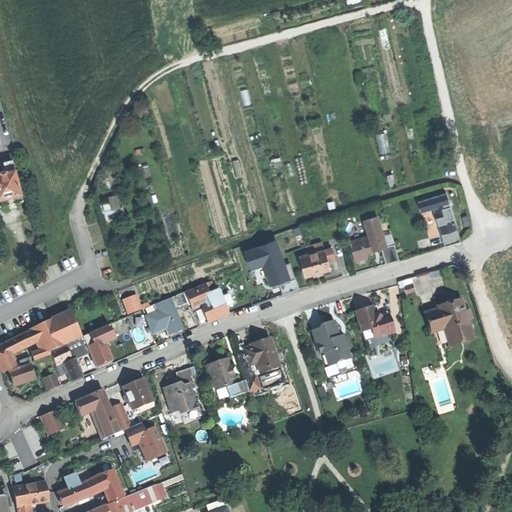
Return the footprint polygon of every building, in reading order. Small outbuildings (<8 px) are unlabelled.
[(390,151),(388,133),(378,134),(380,152),(390,151)] [(0,182),(5,203),(28,197),(20,165),(12,167),(13,173),(9,175),(7,169),(0,170),(0,182)] [(461,241),(445,192),(417,201),(421,212),(433,208),(445,246),(461,241)] [(104,203),(108,219),(125,214),(119,193),(110,195),(112,201),(104,203)] [(31,205),(28,197),(5,203),(8,211),(19,209),(31,205)] [(369,236),(349,242),(355,261),(360,264),(365,262),(367,258),(366,253),(374,251),(381,248),(386,264),(399,260),(395,244),(386,247),(378,216),(364,220),(368,231),(369,236)] [(348,237),(349,242),(369,236),(368,231),(348,237)] [(338,256),(345,254),(341,237),(334,239),(338,256)] [(283,293),(298,288),(290,264),(285,265),(277,241),(245,252),(251,270),(264,266),(270,286),(280,283),(283,293)] [(307,246),(310,254),(324,250),(321,242),(307,246)] [(332,249),(325,251),(327,259),(334,257),(332,249)] [(310,254),(300,257),(305,276),(313,274),(322,272),(330,269),(327,259),(325,251),(324,250),(310,254)] [(504,347),(511,344),(511,310),(504,276),(487,280),(504,347)] [(211,281),(185,292),(190,304),(192,309),(201,305),(218,298),(215,291),(211,281)] [(405,285),(407,293),(415,291),(413,283),(405,285)] [(185,292),(171,298),(179,317),(182,316),(179,309),(190,304),(185,292)] [(229,293),(222,296),(226,305),(233,303),(229,293)] [(123,301),(128,314),(142,309),(137,295),(123,301)] [(222,296),(218,298),(201,305),(208,322),(218,318),(229,313),(226,305),(222,296)] [(156,304),(159,310),(166,327),(169,335),(177,332),(184,329),(179,317),(171,298),(156,304)] [(432,311),(439,332),(452,328),(457,344),(481,336),(470,299),(449,306),(432,311)] [(365,310),(356,313),(362,332),(369,329),(369,332),(373,331),(375,338),(393,332),(388,315),(381,318),(375,315),(372,307),(365,310)] [(159,310),(145,315),(153,333),(166,327),(159,310)] [(69,311),(55,317),(67,343),(82,336),(69,311)] [(50,351),(67,343),(55,317),(30,329),(31,331),(37,342),(41,351),(43,355),(50,351)] [(320,328),(312,331),(320,354),(325,353),(329,366),(336,364),(343,361),(350,359),(349,354),(344,339),(339,337),(333,321),(324,324),(323,327),(320,328)] [(90,333),(91,335),(94,343),(104,339),(105,342),(115,337),(109,324),(90,333)] [(365,341),(375,338),(373,331),(369,332),(369,329),(362,332),(365,341)] [(27,347),(37,342),(31,331),(21,335),(27,347)] [(0,360),(11,355),(27,347),(21,335),(0,345),(0,360)] [(91,335),(67,345),(73,359),(75,358),(74,357),(90,351),(88,346),(94,343),(91,335)] [(104,339),(94,343),(88,346),(90,351),(96,366),(104,363),(113,359),(105,342),(104,339)] [(251,347),(246,349),(243,349),(249,366),(256,363),(259,370),(267,368),(267,369),(279,365),(270,339),(258,343),(251,345),(251,347)] [(234,346),(245,380),(249,392),(254,390),(254,392),(258,390),(257,389),(260,388),(256,376),(252,377),(249,366),(243,349),(246,349),(244,342),(234,346)] [(55,363),(55,364),(63,360),(64,363),(73,359),(67,345),(50,352),(51,354),(55,363)] [(34,360),(48,355),(51,354),(50,352),(50,351),(43,355),(41,351),(32,354),(34,360)] [(16,366),(11,355),(0,360),(0,366),(3,373),(16,366)] [(68,371),(72,380),(77,378),(82,376),(75,358),(73,359),(64,363),(68,371)] [(217,362),(207,365),(215,388),(223,385),(224,388),(227,387),(236,384),(228,358),(217,362)] [(60,376),(68,371),(64,363),(63,360),(55,364),(60,376)] [(13,378),(15,385),(36,378),(31,363),(11,370),(13,378)] [(256,363),(249,366),(252,377),(256,376),(280,368),(279,365),(267,369),(267,368),(259,370),(256,363)] [(173,386),(163,389),(171,414),(180,411),(181,414),(197,409),(191,390),(201,387),(194,367),(176,373),(177,377),(179,384),(173,386)] [(43,378),(48,389),(60,384),(55,373),(43,378)] [(171,379),(173,386),(179,384),(177,377),(174,378),(171,379)] [(133,383),(123,387),(133,410),(144,406),(152,402),(153,402),(143,379),(133,383)] [(241,383),(236,384),(227,387),(230,397),(230,398),(249,392),(245,380),(240,382),(241,383)] [(230,397),(227,387),(224,388),(216,391),(215,388),(211,389),(216,402),(230,397)] [(89,396),(75,402),(81,416),(90,412),(102,439),(120,431),(111,409),(103,390),(89,396)] [(121,405),(111,409),(120,431),(130,427),(121,405)] [(65,429),(57,409),(42,416),(50,435),(65,429)] [(33,447),(49,441),(39,417),(30,422),(24,425),(33,447)] [(165,453),(153,427),(143,431),(140,424),(123,431),(130,446),(138,443),(146,461),(165,453)] [(0,445),(0,453),(9,476),(24,472),(9,437),(0,445)] [(50,441),(51,444),(58,457),(58,458),(66,455),(58,438),(50,441)] [(35,451),(42,465),(50,461),(58,457),(51,444),(35,451)] [(113,470),(87,481),(93,495),(103,487),(108,499),(106,500),(107,504),(124,497),(121,490),(113,470)] [(65,478),(70,488),(80,484),(76,473),(65,478)] [(70,488),(59,492),(62,500),(65,506),(93,495),(87,481),(80,484),(70,488)] [(143,481),(121,490),(124,497),(145,488),(143,481)] [(14,489),(17,506),(30,503),(38,502),(38,503),(43,502),(50,500),(48,495),(46,482),(14,489)] [(134,494),(140,507),(160,498),(155,485),(134,494)] [(0,511),(8,511),(8,507),(11,507),(8,496),(6,486),(0,487),(0,511)] [(130,511),(140,507),(134,494),(125,498),(130,511)] [(123,511),(128,511),(130,511),(125,498),(120,500),(123,511)] [(108,511),(123,511),(120,500),(106,506),(108,511)] [(227,511),(224,500),(207,506),(208,511),(227,511)]
